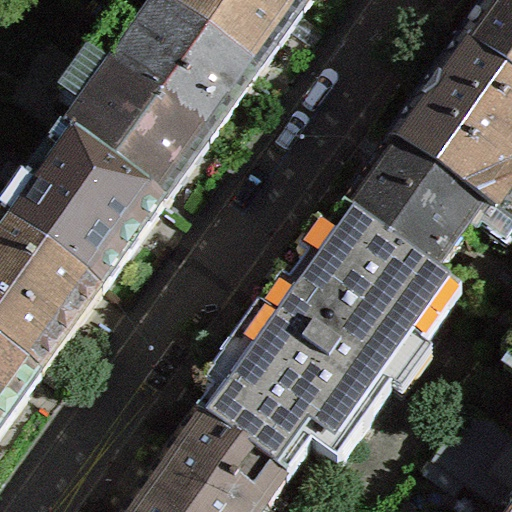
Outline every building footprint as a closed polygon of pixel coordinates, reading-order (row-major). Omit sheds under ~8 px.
[(303,16),(280,0),(165,0),(158,10),(256,81),(273,58),(303,16)] [(280,0),(303,16),(314,0),(280,0)] [(511,0),(499,0),(479,27),(463,51),(511,85),(511,0)] [(112,76),(210,146),(225,125),(256,81),(158,10),(112,76)] [(393,148),(484,214),(493,220),(511,193),(511,184),(505,180),(511,170),(511,85),(463,51),(439,83),(438,82),(415,115),(416,116),(412,122),(393,148)] [(75,148),(163,211),(176,192),(210,146),(112,76),(65,141),(75,148)] [(121,269),(163,211),(75,148),(63,165),(51,156),(26,190),(38,199),(14,233),(102,296),(121,269)] [(434,283),(435,281),(484,214),(393,148),(358,197),(343,217),(434,283)] [(511,193),(493,220),(511,233),(511,193)] [(197,421),(288,486),(311,453),(337,472),(460,301),(434,283),(343,217),(281,304),(268,322),(258,315),(257,314),(220,367),(221,367),(230,374),(197,421)] [(0,351),(41,381),(60,355),(102,296),(14,233),(2,249),(0,248),(0,351)] [(0,438),(33,392),(41,381),(0,351),(0,438)] [(511,511),(511,443),(471,414),(435,463),(433,462),(424,476),(454,498),(465,484),(467,486),(462,493),(474,501),(478,494),(496,507),(502,506),(504,504),(511,509),(511,511)] [(181,511),(268,511),(288,486),(197,421),(162,470),(149,488),(181,511)] [(131,511),(181,511),(149,488),(131,511)]
